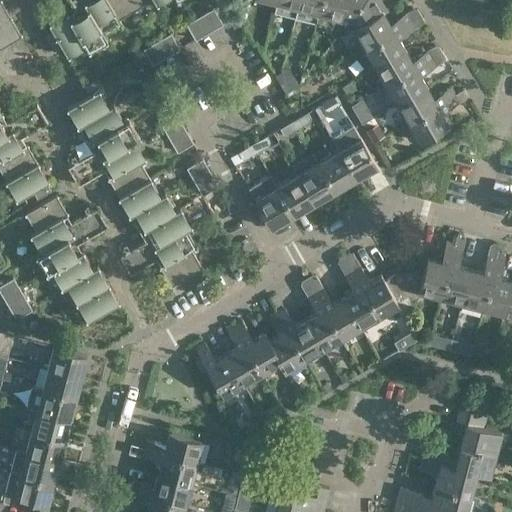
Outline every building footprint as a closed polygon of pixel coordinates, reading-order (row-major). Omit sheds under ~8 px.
[(0,0),(0,47),(21,35),(1,0),(0,0)] [(71,0),(78,13),(88,7),(85,3),(89,0),(71,0)] [(103,34),(105,33),(123,23),(120,18),(109,0),(89,0),(85,3),(88,7),(103,34)] [(109,0),(120,18),(137,8),(131,0),(109,0)] [(131,0),(137,8),(151,0),(131,0)] [(274,10),(294,16),(298,0),(275,0),(276,1),(274,10)] [(316,20),(321,0),(298,0),(294,16),(316,21),(317,20),(316,20)] [(321,0),(316,20),(317,20),(332,24),(334,16),(340,18),(341,13),(340,13),(342,0),(321,0)] [(342,0),(340,13),(341,13),(350,15),(355,24),(356,24),(382,10),(383,10),(385,9),(379,0),(342,0)] [(223,23),(213,6),(186,22),(195,38),(223,23)] [(108,39),(105,33),(103,34),(88,7),(78,13),(71,17),(70,18),(85,44),(88,50),(108,39)] [(356,24),(355,24),(351,27),(363,47),(420,14),(417,8),(413,8),(389,22),(383,10),(382,10),(356,24)] [(54,31),(62,44),(68,55),(85,44),(70,18),(71,17),(69,12),(50,23),(54,31)] [(420,14),(363,47),(374,65),(404,47),(398,37),(423,23),(424,19),(420,14)] [(54,49),(62,44),(54,31),(46,35),(54,49)] [(152,63),(180,48),(171,32),(143,48),(152,63)] [(404,47),(374,65),(384,84),(442,51),(439,46),(435,45),(411,59),(404,47)] [(442,51),(384,84),(396,103),(426,85),(419,74),(445,60),(445,56),(442,51)] [(98,87),(99,89),(104,86),(98,76),(84,85),(89,93),(98,87)] [(426,85),(396,103),(406,121),(454,93),(450,85),(432,96),(426,85)] [(67,106),(69,109),(79,125),(83,122),(82,120),(108,104),(99,89),(98,87),(89,93),(67,106)] [(464,88),(454,93),(406,121),(418,141),(448,123),(441,111),(466,97),(467,93),(464,88)] [(329,109),(341,103),(336,95),(322,103),(325,108),(329,109)] [(82,120),(83,122),(94,140),(99,137),(97,135),(124,120),(113,102),(108,104),(82,120)] [(2,123),(7,132),(12,129),(18,139),(47,121),(36,103),(2,123)] [(368,111),(362,110),(356,113),(362,123),(372,117),(368,111)] [(311,117),(308,111),(294,119),(298,127),(310,121),(311,117)] [(177,114),(161,124),(178,151),(193,142),(177,114)] [(109,155),(135,140),(140,137),(128,117),(124,120),(97,135),(99,137),(103,145),(109,155)] [(298,127),(294,119),(280,127),(283,133),(287,134),(298,127)] [(359,136),(352,124),(331,136),(338,149),(355,178),(377,165),(360,136),(359,136)] [(12,129),(7,132),(0,136),(0,159),(22,146),(18,139),(12,129)] [(270,141),(266,135),(252,144),(257,152),(268,145),(270,141)] [(135,140),(109,155),(104,158),(109,166),(113,174),(113,175),(140,159),(145,157),(135,140)] [(0,159),(0,168),(7,180),(38,162),(27,144),(22,146),(0,159)] [(257,152),(252,144),(239,151),(242,157),(246,158),(257,152)] [(79,184),(109,166),(104,158),(109,155),(103,145),(68,165),(79,184)] [(355,178),(338,149),(318,161),(335,190),(355,178)] [(292,164),(297,173),(314,202),(335,190),(318,161),(313,152),(292,164)] [(203,194),(218,185),(202,157),(187,167),(203,194)] [(108,177),(119,195),(150,177),(140,159),(113,175),(113,174),(108,177)] [(33,189),(46,181),(48,180),(38,162),(7,180),(17,198),(33,189)] [(293,214),(314,202),(297,173),(276,185),(293,214)] [(160,194),(150,177),(119,195),(130,215),(135,212),(134,209),(160,194)] [(51,190),(46,181),(33,189),(37,198),(51,190)] [(276,185),(255,197),(271,227),(293,214),(276,185)] [(145,229),(150,227),(149,225),(176,209),(165,191),(160,194),(134,209),(135,212),(145,229)] [(25,211),(36,230),(36,231),(63,215),(68,213),(57,193),(25,211)] [(97,206),(67,223),(73,232),(68,235),(73,245),(108,225),(97,206)] [(149,225),(150,227),(154,234),(160,243),(187,228),(192,225),(181,206),(176,209),(149,225)] [(41,251),(68,235),(73,232),(67,223),(63,215),(36,231),(36,230),(31,233),(41,250),(41,251)] [(187,228),(160,243),(155,246),(160,255),(164,263),(165,264),(192,249),(197,246),(187,228)] [(455,242),(440,295),(461,301),(471,267),(459,264),(466,237),(464,234),(457,232),(455,242)] [(160,243),(154,234),(119,255),(130,273),(160,255),(155,246),(160,243)] [(77,252),(73,245),(68,235),(41,251),(41,250),(36,253),(47,273),(52,270),(51,268),(77,252)] [(402,271),(407,295),(408,294),(417,297),(419,290),(440,295),(455,242),(447,240),(442,260),(427,256),(423,272),(411,269),(402,271)] [(471,267),(461,301),(483,307),(498,253),(500,244),(493,242),(490,244),(483,270),(471,267)] [(83,249),(77,252),(51,268),(52,270),(62,288),(67,285),(66,282),(93,267),(83,249)] [(171,285),(179,280),(200,268),(203,267),(192,249),(165,264),(164,263),(159,265),(171,285)] [(348,250),(343,253),(379,315),(396,305),(401,315),(410,310),(407,295),(402,271),(395,272),(384,278),(381,273),(369,279),(353,251),(348,250)] [(360,326),(379,315),(343,253),(338,256),(337,260),(353,288),(342,295),(360,326)] [(483,307),(503,312),(504,312),(511,283),(511,282),(511,277),(500,275),(505,255),(498,253),(483,307)] [(66,282),(67,285),(77,302),(108,283),(97,264),(93,267),(66,282)] [(179,280),(184,288),(205,276),(200,268),(179,280)] [(360,326),(342,295),(332,301),(316,274),(312,273),(306,276),(341,337),(360,326)] [(316,310),(304,317),(322,348),(341,337),(306,276),(302,279),(300,283),(316,310)] [(0,290),(16,318),(32,309),(14,277),(0,284),(0,290)] [(511,282),(511,283),(504,312),(503,312),(502,316),(511,318),(511,282)] [(119,302),(108,283),(77,302),(87,320),(119,302)] [(304,359),(322,348),(304,317),(294,323),(284,306),(276,311),(304,359)] [(279,332),(268,338),(267,339),(280,361),(279,361),(284,370),(304,359),(276,311),(269,315),(279,332)] [(262,372),(279,361),(280,361),(267,339),(268,338),(264,330),(252,337),(242,319),(234,324),(262,372)] [(237,346),(224,353),(242,383),(262,372),(234,324),(226,328),(237,346)] [(14,334),(0,330),(0,340),(7,343),(12,340),(14,334)] [(223,394),(242,383),(224,353),(215,358),(205,341),(196,346),(202,356),(201,357),(223,394)] [(81,376),(87,354),(54,345),(48,367),(81,376)] [(48,367),(42,388),(76,397),(81,376),(48,367)] [(70,418),(76,397),(42,388),(37,409),(70,418)] [(459,408),(486,415),(489,403),(462,396),(459,408)] [(34,419),(31,430),(65,439),(70,418),(37,409),(31,407),(28,418),(34,419)] [(460,443),(495,452),(501,430),(484,425),(486,415),(459,408),(453,429),(463,432),(460,443)] [(65,439),(31,430),(26,451),(59,460),(65,439)] [(145,438),(143,448),(197,462),(203,439),(169,430),(166,443),(145,438)] [(432,460),(476,471),(476,469),(490,473),(495,452),(460,443),(457,454),(449,452),(449,451),(426,445),(422,456),(432,459),(432,460)] [(197,462),(143,448),(141,455),(161,461),(157,474),(191,483),(197,462)] [(59,460),(26,451),(20,471),(54,480),(59,460)] [(288,461),(290,455),(290,454),(282,452),(280,459),(288,461)] [(470,492),(476,471),(432,460),(432,459),(422,456),(419,468),(429,471),(429,470),(437,472),(434,483),(470,492)] [(20,471),(11,468),(2,500),(45,511),(54,480),(20,471)] [(134,480),(132,489),(186,504),(191,483),(157,474),(154,485),(134,480)] [(328,487),(315,483),(301,480),(298,491),(326,498),(328,487)] [(476,511),(481,496),(470,492),(434,483),(431,494),(423,492),(423,490),(401,485),(397,497),(451,511),(476,511)] [(228,487),(227,493),(237,495),(238,488),(231,486),(228,487)] [(183,511),(186,504),(132,489),(130,497),(149,502),(146,511),(183,511)] [(321,511),(326,498),(298,491),(296,501),(278,496),(273,511),(321,511)] [(247,510),(250,500),(237,497),(234,506),(247,510)] [(451,511),(397,497),(395,508),(411,511),(451,511)]
